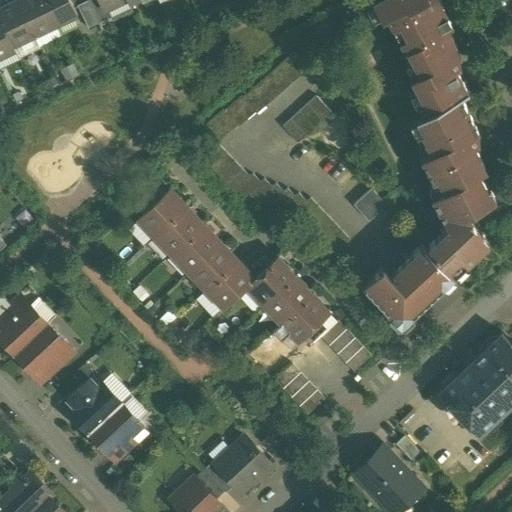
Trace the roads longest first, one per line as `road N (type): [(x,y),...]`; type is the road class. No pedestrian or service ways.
road 1 (residential): [(268,511),(502,293)]
road 2 (residential): [(0,396),(111,511)]
